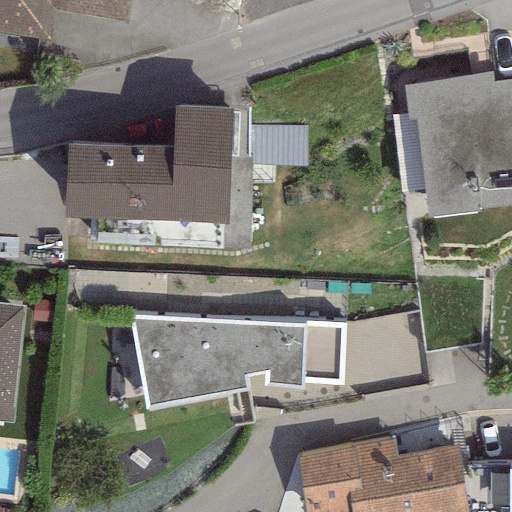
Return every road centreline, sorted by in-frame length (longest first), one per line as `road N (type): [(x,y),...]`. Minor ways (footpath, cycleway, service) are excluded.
road 1 (residential): [(0,134),(380,0)]
road 2 (residential): [(217,511),(278,437),(467,397),(511,399)]
